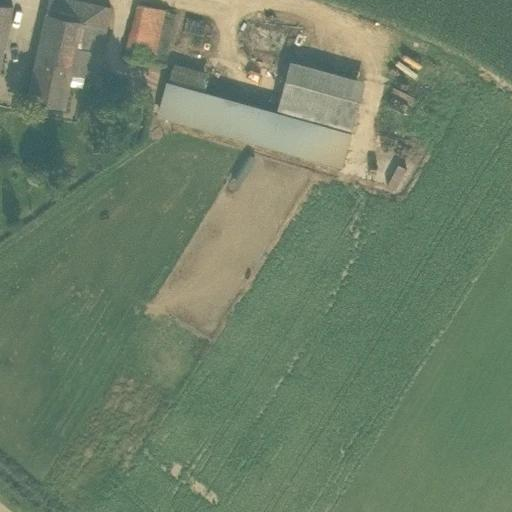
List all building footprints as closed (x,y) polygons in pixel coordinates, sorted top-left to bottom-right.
[(111,8),(74,0),(49,0),(27,100),(65,108),(73,73),(96,78),(111,8)] [(0,3),(0,69),(14,6),(0,3)] [(125,54),(166,63),(176,11),(135,3),(125,54)] [(252,50),(283,56),(287,36),(256,30),(252,50)] [(175,62),(158,116),(342,168),(352,132),(349,131),(364,80),(290,61),(276,111),(204,91),(210,72),(175,62)]
